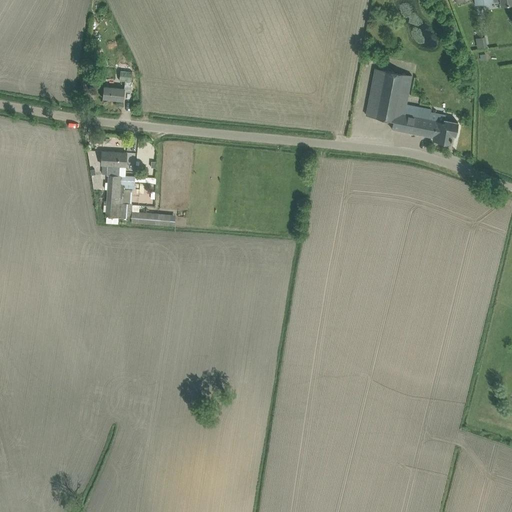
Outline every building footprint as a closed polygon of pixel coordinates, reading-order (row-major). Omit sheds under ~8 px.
[(95,47),(91,53),(95,56),(99,50),(95,47)] [(121,66),(121,71),(119,70),(119,81),(131,82),(132,71),(131,71),(131,66),(121,66)] [(445,114),(431,112),(432,109),(406,104),(411,76),(375,69),(366,115),(393,121),(391,129),(433,137),(432,140),(450,143),(452,135),(455,135),(458,122),(446,120),(447,116),(444,116),(445,114)] [(103,98),(123,100),(124,88),(104,86),(103,98)] [(175,215),(171,215),(171,214),(132,211),(132,203),(124,202),(125,196),(133,196),(134,177),(118,176),(119,166),(126,166),(126,152),(102,151),(102,164),(107,165),(107,175),(108,175),(106,217),(118,218),(118,223),(129,224),(129,218),(131,218),(131,223),(170,226),(171,222),(175,223),(175,215)]
